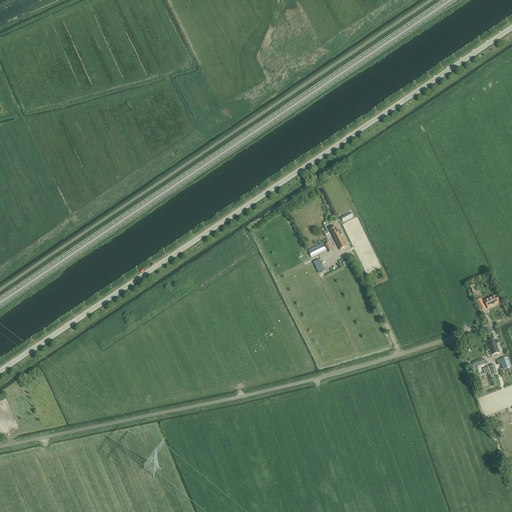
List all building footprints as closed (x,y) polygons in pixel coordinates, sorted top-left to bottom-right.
[(347,221),(346,220),(353,217),(351,214),(344,217),(344,215),(340,217),(343,223),(347,221)] [(340,251),(347,247),(341,236),(342,236),(340,232),(339,232),(337,228),(330,231),(340,251)] [(329,252),(333,250),(330,243),(325,245),(329,252)] [(326,251),(324,246),(309,253),(312,258),(326,251)] [(320,259),(314,262),(317,268),(323,265),(320,259)] [(481,300),(476,302),(481,311),(485,309),(484,307),(486,306),(488,309),(499,304),(496,296),(485,302),(486,304),(483,305),(481,300)] [(487,348),(488,351),(491,351),(493,356),(500,354),(497,344),(495,340),(490,342),(491,346),(487,348)] [(508,358),(497,361),(499,366),(502,365),(504,370),(511,367),(508,358)]
